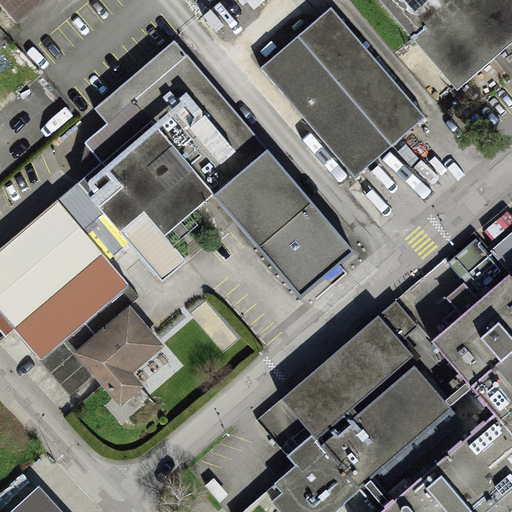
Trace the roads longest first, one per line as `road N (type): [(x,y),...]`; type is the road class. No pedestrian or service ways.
road 1 (unclassified): [(116,491),(511,160)]
road 2 (residential): [(0,366),(116,491)]
